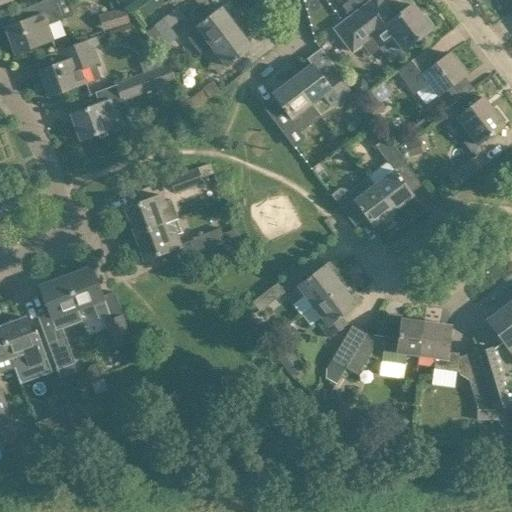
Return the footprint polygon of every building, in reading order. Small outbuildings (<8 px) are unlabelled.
[(55,0),(52,0),(39,4),(20,10),(24,22),(5,29),(15,55),(53,41),(48,26),(63,21),(55,0)] [(350,0),(342,7),(347,14),(365,0),(350,0)] [(411,5),(393,19),(386,10),(381,13),(372,1),(335,30),(352,53),(373,37),(384,52),(383,53),(390,62),(431,31),(429,29),(432,26),(424,15),(421,18),(411,5)] [(124,7),(106,13),(98,16),(103,32),(130,23),(124,7)] [(145,33),(152,43),(170,29),(185,17),(178,8),(163,19),(145,33)] [(211,47),(212,47),(235,29),(220,9),(196,27),(185,35),(200,55),(211,47)] [(170,29),(152,43),(161,55),(172,47),(169,44),(177,38),(170,29)] [(235,29),(212,47),(228,68),(251,50),(235,29)] [(57,65),(39,72),(49,98),(67,91),(86,84),(80,69),(98,63),(89,40),(57,52),(61,63),(57,65)] [(415,95),(417,93),(426,105),(438,95),(439,97),(466,77),(448,54),(433,66),(424,53),(425,52),(424,51),(397,72),(415,95)] [(140,64),(144,75),(148,74),(170,66),(169,63),(163,56),(140,64)] [(334,109),(333,109),(352,94),(335,71),(324,80),(313,65),(293,81),(321,118),(334,109)] [(148,74),(144,75),(116,86),(122,101),(123,100),(159,87),(175,80),(170,66),(148,74)] [(358,79),(350,86),(357,96),(366,89),(358,79)] [(293,81),(272,96),(278,104),(267,113),(284,136),(296,127),(301,133),(321,118),(293,81)] [(211,83),(203,89),(186,101),(194,111),(210,99),(219,92),(211,83)] [(81,141),(114,129),(132,122),(123,100),(122,101),(116,86),(95,93),(99,105),(71,115),(81,141)] [(364,106),(374,119),(386,109),(376,96),(364,106)] [(466,110),(457,117),(471,136),(462,142),(471,153),(472,152),(476,157),(483,151),(478,146),(503,127),(502,125),(505,122),(496,109),(492,112),(482,98),(466,110)] [(403,133),(390,143),(394,148),(395,149),(408,139),(403,133)] [(328,140),(327,146),(329,152),(340,145),(334,136),(328,140)] [(390,143),(389,142),(386,137),(376,145),(397,172),(406,164),(395,149),(394,148),(390,143)] [(422,152),(418,139),(404,144),(408,156),(422,152)] [(473,159),(448,178),(456,188),(480,169),(473,159)] [(209,164),(198,169),(201,179),(213,174),(209,164)] [(198,169),(170,180),(175,195),(203,184),(201,179),(198,169)] [(394,171),(374,187),(392,211),(413,196),(401,180),(395,172),(394,171)] [(341,186),(330,194),(354,225),(364,217),(372,227),(381,220),(384,223),(394,215),(391,212),(392,211),(374,187),(367,177),(346,193),(341,186)] [(125,210),(134,236),(178,219),(171,200),(164,202),(162,196),(125,210)] [(178,219),(134,236),(144,261),(181,247),(177,236),(183,233),(178,219)] [(237,240),(233,230),(222,235),(220,229),(192,239),(198,255),(237,240)] [(304,296),(313,307),(340,286),(332,275),(337,271),(330,261),(292,290),(299,300),(304,296)] [(109,316),(98,287),(92,268),(65,278),(77,310),(92,305),(97,320),(109,316)] [(39,287),(46,306),(54,328),(65,324),(66,327),(81,322),(77,310),(65,278),(39,287)] [(278,283),(246,308),(250,313),(257,308),(260,311),(285,292),(278,283)] [(340,286),(313,307),(302,315),(310,327),(316,322),(330,339),(347,325),(341,318),(361,302),(354,293),(349,297),(340,286)] [(511,308),(509,304),(487,321),(508,349),(511,354),(511,308)] [(104,322),(114,349),(132,343),(122,315),(104,322)] [(25,319),(0,327),(0,331),(10,359),(24,354),(28,364),(40,360),(25,319)] [(405,355),(418,357),(423,323),(401,320),(399,340),(385,338),(383,358),(382,361),(404,364),(405,355)] [(423,323),(418,357),(435,359),(433,370),(456,373),(458,355),(447,353),(451,327),(423,323)] [(352,325),(326,369),(328,370),(324,378),(335,385),(345,368),(365,333),(352,325)] [(0,374),(14,370),(10,359),(0,331),(0,374)] [(372,335),(365,333),(345,368),(357,375),(371,351),(372,335)] [(47,343),(56,367),(60,378),(78,372),(75,364),(64,337),(60,338),(47,343)] [(270,348),(290,372),(302,363),(282,338),(270,348)] [(484,376),(497,420),(498,425),(506,447),(511,445),(511,427),(505,407),(509,405),(492,348),(476,352),(484,376)] [(101,379),(95,365),(89,367),(83,379),(86,385),(101,379)] [(60,378),(56,367),(38,374),(48,399),(65,393),(60,378)] [(476,420),(497,420),(484,376),(468,381),(477,411),(476,420)] [(0,392),(0,417),(9,414),(0,392)] [(36,426),(38,432),(42,442),(79,428),(70,405),(52,420),(36,426)] [(346,407),(332,417),(340,427),(353,417),(346,407)] [(479,426),(479,449),(487,449),(486,426),(479,426)] [(3,458),(0,459),(0,478),(12,474),(6,457),(3,458)]
